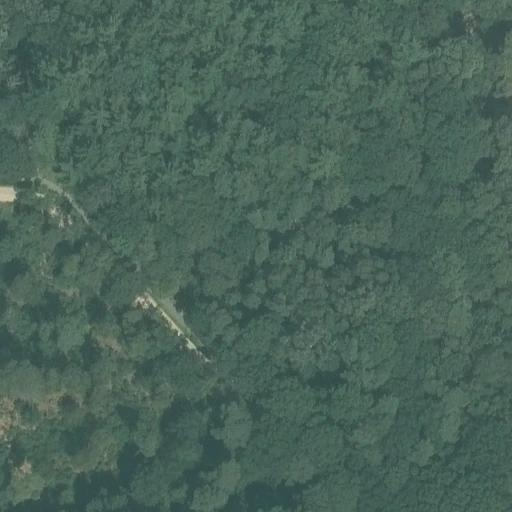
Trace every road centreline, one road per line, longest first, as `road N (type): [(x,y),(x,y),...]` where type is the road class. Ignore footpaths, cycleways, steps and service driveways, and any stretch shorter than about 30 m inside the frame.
road 1 (track): [(0,83),(138,74),(180,60),(254,93),(329,83),(419,115),(490,116)]
road 2 (track): [(206,364),(321,296),(361,288),(470,298),(511,293)]
road 3 (track): [(21,190),(53,201),(206,364)]
road 4 (track): [(206,364),(342,511)]
road 5 (track): [(511,453),(497,475),(433,486),(389,511)]
